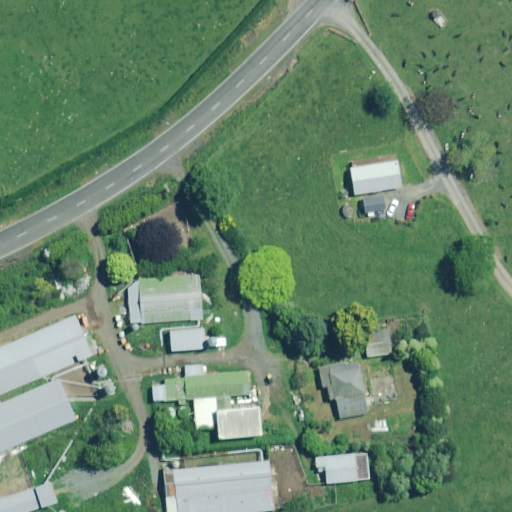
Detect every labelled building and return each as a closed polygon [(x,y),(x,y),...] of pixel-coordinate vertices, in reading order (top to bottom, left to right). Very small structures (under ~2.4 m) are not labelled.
[(402,187),(398,161),(351,169),(355,195),(402,187)] [(368,217),(376,216),(376,213),(387,212),(386,197),(362,200),(363,214),(368,214),(368,217)] [(200,275),(133,280),(137,327),(204,321),(200,275)] [(0,395),(92,355),(75,317),(0,349),(0,395)] [(205,349),(204,329),(168,331),(169,352),(205,349)] [(392,354),(389,330),(364,333),(367,358),(392,354)] [(289,353),(289,345),(269,345),(269,353),(289,353)] [(368,414),(359,362),(320,369),(323,388),(328,387),(330,400),(336,399),(340,418),(368,414)] [(185,367),(186,378),(165,380),(166,385),(153,386),(154,403),(193,399),(196,430),(217,428),(218,440),(261,436),(258,407),(231,410),(229,397),(251,395),(249,372),(203,376),(203,366),(185,367)] [(57,379),(0,403),(0,452),(75,420),(57,379)] [(298,424),(297,416),(282,418),(283,426),(298,424)] [(367,480),(364,453),(315,458),(316,468),(326,467),(327,484),(367,480)] [(272,461),(174,469),(178,511),(259,511),(276,511),(272,461)] [(0,511),(31,511),(57,504),(50,483),(0,498),(0,511)]
